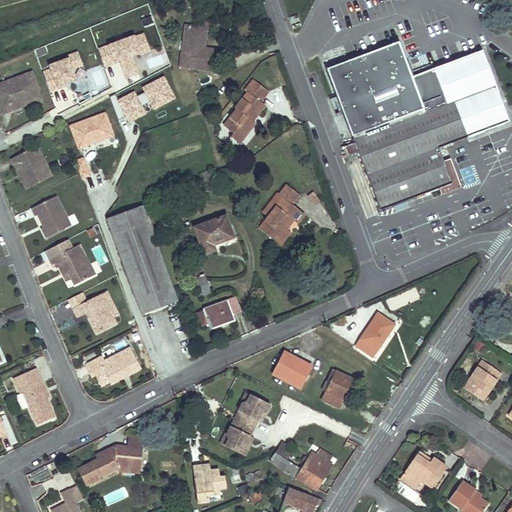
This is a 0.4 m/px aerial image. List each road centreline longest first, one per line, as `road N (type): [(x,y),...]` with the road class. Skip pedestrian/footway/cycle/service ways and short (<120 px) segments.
road 1 (residential): [(375,287),(89,423)]
road 2 (residential): [(269,0),(375,287)]
road 3 (residential): [(0,215),(89,423)]
road 4 (secondary): [(511,248),(415,388)]
road 5 (residential): [(511,246),(472,244),(375,287)]
